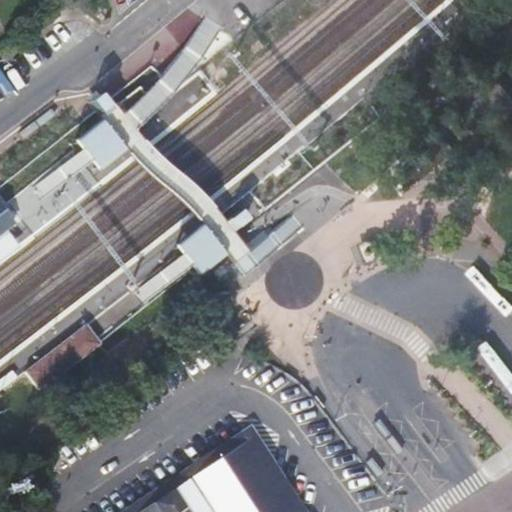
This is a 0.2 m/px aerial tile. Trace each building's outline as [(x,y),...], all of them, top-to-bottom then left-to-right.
[(436,80),(421,92),(434,108),(449,96),(436,80)] [(149,101),(138,86),(116,103),(127,117),(149,101)] [(94,99),(90,102),(97,112),(102,109),(106,105),(98,95),(94,99)] [(0,235),(15,225),(1,207),(0,205),(0,235)] [(246,221),(239,211),(229,219),(233,224),(236,228),(246,221)] [(23,219),(15,225),(0,235),(0,259),(34,234),(23,219)] [(368,242),(362,245),(371,264),(378,260),(381,253),(377,244),(368,242)] [(40,389),(79,359),(101,342),(85,321),(63,338),(24,369),(40,389)] [(306,511),(249,425),(118,511),(306,511)] [(35,457),(43,467),(52,460),(44,450),(35,457)]
